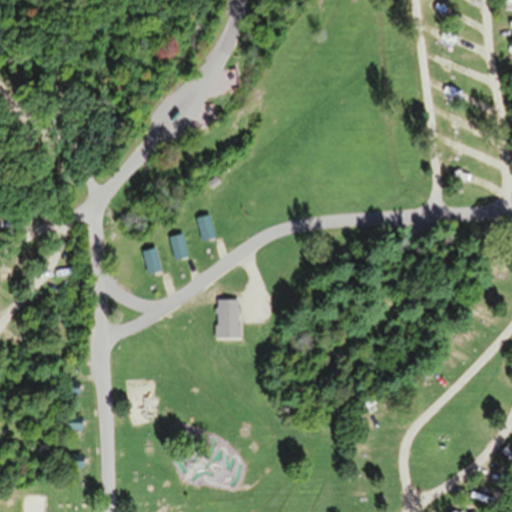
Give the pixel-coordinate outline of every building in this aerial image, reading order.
[(433,16),(448,20),(449,12),(435,9),(433,16)] [(194,223),(200,246),(214,242),(208,219),(194,223)] [(186,262),(181,238),(167,241),(172,264),(186,262)] [(145,278),(159,276),(155,252),(141,255),(145,278)] [(213,344),(238,344),(239,304),(214,304),(213,344)] [(62,388),(62,399),(75,399),(74,388),(62,388)] [(62,436),(78,436),(78,423),(62,423),(62,436)] [(80,460),(64,459),(64,472),(80,473),(80,460)]
